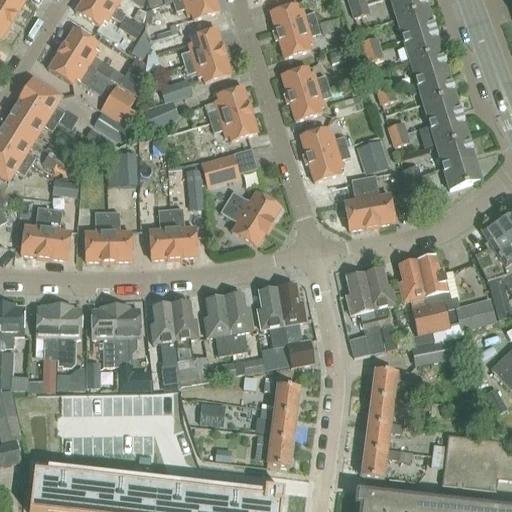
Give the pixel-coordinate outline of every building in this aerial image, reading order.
[(0,0),(0,15),(13,24),(26,4),(19,0),(0,0)] [(125,19),(95,0),(83,0),(75,14),(99,30),(101,25),(105,28),(111,18),(122,24),(125,19)] [(126,17),(116,10),(122,0),(95,0),(125,19),(126,17)] [(147,0),(130,0),(130,2),(143,9),(147,0)] [(163,8),(160,0),(147,4),(149,12),(163,8)] [(218,16),(213,0),(190,0),(174,5),(178,16),(184,14),(186,21),(191,19),(193,24),(218,16)] [(355,0),(347,2),(350,12),(367,7),(364,0),(355,0)] [(390,0),(389,0),(396,22),(428,12),(423,0),(390,0)] [(370,17),(367,7),(350,12),(353,22),(370,17)] [(138,13),(131,9),(126,17),(143,26),(145,16),(138,13)] [(270,18),(277,40),(318,27),(315,17),(304,20),(302,13),(297,15),(296,10),(270,18)] [(434,34),(428,12),(396,22),(402,43),(434,34)] [(0,43),(13,24),(0,15),(0,43)] [(125,20),(118,31),(136,42),(141,34),(143,31),(125,20)] [(330,24),(320,27),(323,37),(333,33),(330,24)] [(318,27),(277,40),(284,63),(310,55),(308,50),(312,48),(310,40),(321,37),(318,27)] [(175,28),(169,30),(172,39),(177,37),(175,28)] [(114,73),(93,60),(97,55),(94,53),(97,48),(73,33),(60,53),(96,76),(97,75),(108,82),(114,73)] [(186,67),(222,56),(215,33),(190,41),(191,47),(187,49),(189,56),(183,58),(186,67)] [(141,34),(129,56),(142,63),(149,49),(141,34)] [(441,55),(434,34),(402,43),(409,65),(441,55)] [(364,56),(380,51),(377,41),(361,46),(364,56)] [(153,47),(151,48),(147,73),(160,70),(153,47)] [(343,51),(328,56),(332,67),(346,63),(343,51)] [(380,51),(364,56),(367,66),(383,61),(380,51)] [(96,76),(60,53),(47,72),(71,88),(74,83),(77,85),(78,84),(88,90),(96,76)] [(447,77),(441,55),(409,65),(416,86),(447,77)] [(189,78),(195,76),(197,83),(202,82),(204,86),(230,78),(222,56),(186,67),(189,78)] [(147,71),(136,64),(121,89),(138,100),(144,83),(140,81),(147,71)] [(281,80),(288,103),(329,90),(327,81),(315,84),(313,76),(308,78),(307,72),(281,80)] [(454,98),(447,77),(416,86),(422,108),(454,98)] [(97,78),(88,92),(99,98),(107,85),(97,78)] [(166,108),(193,99),(187,82),(160,92),(166,108)] [(80,121),(58,107),(61,101),(32,83),(19,103),(57,128),(59,125),(72,133),(80,121)] [(377,99),(395,94),(392,84),(374,89),(377,99)] [(100,115),(102,116),(127,132),(134,121),(128,117),(137,102),(117,89),(100,115)] [(329,90),(288,103),(294,125),(320,117),(319,112),(323,110),(321,103),(332,100),(329,90)] [(213,126),(250,114),(243,92),(217,100),(218,105),(214,106),(216,114),(210,116),(213,126)] [(395,94),(377,99),(380,109),(398,104),(395,94)] [(422,108),(429,129),(461,120),(454,98),(422,108)] [(364,113),(360,100),(333,108),(337,121),(364,113)] [(57,128),(19,103),(6,124),(35,143),(44,128),(53,134),(57,128)] [(180,123),(173,106),(141,118),(147,135),(180,123)] [(216,137),(223,135),(225,141),(229,140),(230,145),(257,137),(250,114),(213,126),(216,137)] [(121,147),(129,134),(127,132),(102,116),(93,129),(121,147)] [(467,141),(461,120),(429,129),(436,151),(467,141)] [(27,155),(35,143),(6,124),(0,133),(0,150),(31,170),(36,161),(27,155)] [(390,141),(407,136),(404,126),(387,131),(390,141)] [(114,146),(91,132),(85,142),(107,156),(114,146)] [(299,141),(306,163),(347,151),(347,150),(344,141),(334,144),(331,137),(327,138),(325,133),(299,141)] [(407,136),(390,141),(393,151),(410,146),(407,136)] [(345,143),(347,150),(353,148),(351,141),(345,143)] [(474,163),(467,141),(436,151),(442,172),(474,163)] [(365,179),(389,172),(381,144),(357,152),(365,179)] [(31,170),(0,150),(0,179),(8,185),(16,173),(25,179),(31,170)] [(347,151),(306,163),(313,186),(339,178),(337,173),(342,172),(340,164),(350,161),(347,151)] [(257,170),(253,154),(234,159),(238,175),(257,170)] [(71,168),(50,156),(44,166),(65,179),(71,168)] [(120,159),(108,160),(110,191),(138,189),(136,156),(119,157),(120,159)] [(202,167),(209,191),(239,182),(233,159),(202,167)] [(481,184),(474,163),(442,172),(449,194),(481,184)] [(404,185),(421,179),(418,170),(401,175),(404,185)] [(205,213),(200,174),(187,175),(191,214),(205,213)] [(421,179),(404,185),(406,194),(424,189),(421,179)] [(375,180),(363,182),(371,230),(393,227),(389,199),(378,201),(375,180)] [(348,234),(371,230),(363,182),(351,184),(354,204),(343,206),(348,234)] [(54,184),(52,198),(76,200),(77,187),(54,184)] [(0,194),(0,206),(5,210),(11,203),(0,194)] [(233,196),(226,206),(267,232),(280,212),(255,197),(250,206),(233,196)] [(255,251),(267,232),(226,206),(220,216),(237,227),(231,236),(255,251)] [(20,258),(43,261),(50,213),(38,211),(35,231),(24,229),(20,258)] [(62,215),(50,213),(43,261),(65,265),(69,236),(59,235),(62,215)] [(182,213),(170,214),(173,262),(196,261),(194,232),(184,233),(182,213)] [(150,264),(173,262),(170,214),(157,215),(159,235),(148,236),(150,264)] [(511,215),(510,217),(505,217),(481,235),(492,251),(475,260),(488,285),(498,324),(511,320),(502,285),(504,285),(511,296),(511,295),(511,215)] [(84,266),(107,265),(106,217),(94,217),(94,236),(84,236),(84,266)] [(118,217),(106,217),(107,265),(130,265),(130,236),(119,236),(118,217)] [(434,262),(416,266),(424,302),(422,303),(430,338),(449,334),(440,299),(447,297),(442,277),(438,278),(434,262)] [(418,341),(430,338),(422,303),(424,302),(416,266),(398,270),(402,287),(397,288),(402,308),(409,306),(418,341)] [(396,352),(390,328),(386,311),(395,309),(390,289),(385,290),(381,274),(363,279),(382,356),(396,352)] [(369,359),(382,356),(363,279),(346,283),(350,299),(345,300),(350,320),(359,317),(369,359)] [(303,347),(300,328),(305,327),(302,307),(297,308),(295,291),(276,294),(286,350),(303,347)] [(286,350),(276,294),(259,297),(262,314),(257,315),(261,334),(270,333),(273,352),(286,350)] [(242,300),(224,302),(232,358),(246,356),(243,337),(252,336),(249,316),(245,317),(242,300)] [(219,360),(232,358),(224,302),(206,305),(208,322),(204,323),(207,343),(216,341),(219,360)] [(497,327),(490,302),(455,312),(461,336),(497,327)] [(188,308),(170,310),(177,365),(191,363),(189,344),(197,343),(195,324),(190,324),(188,308)] [(0,365),(0,354),(4,354),(4,352),(12,352),(12,342),(22,342),(23,312),(14,311),(14,309),(1,309),(0,328),(0,365)] [(43,363),(57,364),(59,311),(45,310),(45,312),(36,312),(35,342),(44,343),(44,351),(43,363)] [(163,366),(177,365),(170,310),(153,312),(154,329),(150,329),(152,348),(161,347),(163,366)] [(59,311),(57,364),(59,364),(59,372),(72,372),(76,369),(77,344),(79,344),(80,314),(72,314),(72,311),(59,311)] [(102,344),(103,363),(103,372),(116,372),(114,312),(100,312),(100,315),(91,315),(92,344),(102,344)] [(114,312),(116,372),(119,372),(128,371),(127,343),(138,343),(138,314),(129,314),(129,312),(114,312)] [(410,352),(434,347),(433,339),(409,343),(408,338),(395,341),(397,352),(410,349),(410,352)] [(35,342),(35,363),(43,363),(44,351),(44,343),(35,342)] [(468,359),(465,342),(434,347),(410,352),(414,371),(439,366),(441,374),(456,372),(454,362),(468,359)] [(204,344),(190,345),(191,364),(178,365),(181,388),(208,385),(204,344)] [(290,372),(314,369),(310,346),(287,350),(290,372)] [(511,352),(491,375),(511,396),(511,352)] [(285,353),(262,357),(266,376),(289,372),(285,353)] [(1,393),(28,394),(28,379),(14,379),(14,355),(1,355),(1,393)] [(262,362),(244,365),(246,379),(265,376),(262,362)] [(55,365),(43,365),(43,397),(55,397),(55,365)] [(179,388),(177,365),(163,366),(162,367),(160,371),(162,390),(179,388)] [(220,368),(222,381),(235,379),(233,366),(220,368)] [(101,367),(87,367),(87,392),(101,392),(101,367)] [(128,371),(119,372),(119,395),(148,394),(148,379),(129,379),(129,371),(128,371)] [(70,395),(84,395),(84,373),(78,373),(70,379),(70,395)] [(373,375),(369,402),(406,407),(406,405),(393,403),(395,385),(408,387),(409,377),(397,376),(396,378),(373,375)] [(255,381),(243,381),(243,392),(254,393),(255,381)] [(261,412),(261,415),(297,420),(300,392),(277,390),(277,387),(264,386),(263,395),(276,396),(274,409),(274,413),(261,412)] [(496,420),(508,413),(496,392),(478,402),(480,410),(488,406),(496,420)] [(0,421),(16,417),(11,394),(0,396),(0,421)] [(405,414),(406,407),(369,402),(366,428),(402,433),(402,431),(390,429),(392,412),(405,414)] [(219,426),(220,408),(197,406),(195,424),(219,426)] [(293,446),(297,420),(261,415),(260,421),(273,423),(271,439),(258,438),(257,442),(293,446)] [(16,417),(0,421),(0,445),(1,447),(22,442),(16,417)] [(401,441),(402,433),(366,428),(363,454),(399,459),(399,457),(387,455),(389,439),(401,441)] [(511,485),(511,460),(507,460),(501,446),(447,439),(441,490),(489,495),(489,491),(496,492),(497,484),(511,485)] [(290,473),(293,446),(257,442),(257,447),(269,449),(267,471),(290,473)] [(0,471),(20,467),(15,446),(0,449),(0,471)] [(442,472),(444,450),(434,449),(431,470),(442,472)] [(230,463),(230,453),(215,453),(214,462),(230,463)] [(398,466),(399,459),(363,454),(359,481),(383,484),(385,464),(398,466)] [(410,467),(412,456),(400,455),(399,466),(410,467)] [(281,511),(283,496),(264,494),(263,502),(33,476),(28,511),(46,511),(47,511),(281,511)] [(493,511),(358,497),(357,497),(357,499),(356,508),(357,508),(361,508),(360,511),(493,511)]
